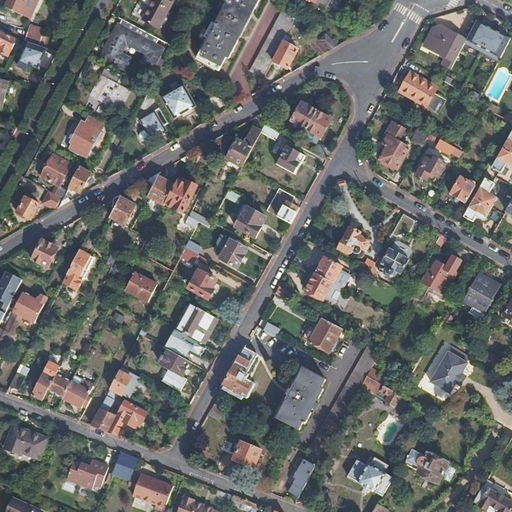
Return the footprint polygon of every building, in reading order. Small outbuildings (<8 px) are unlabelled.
[(10,0),(12,1),(9,9),(34,20),(42,0),(10,0)] [(176,0),(150,0),(155,3),(145,21),(161,29),(176,0)] [(229,0),(230,0),(216,28),(214,27),(204,45),(206,46),(199,59),(221,72),(228,58),(231,59),(240,41),(238,40),(253,12),(255,13),(262,0),(229,0)] [(331,0),(327,0),(325,7),(329,9),(333,1),(331,0)] [(288,36),(300,13),(287,7),(253,72),(266,79),(275,60),(288,36)] [(511,36),(479,20),(468,44),(503,62),(511,43),(511,36)] [(454,69),(469,36),(435,21),(423,48),(445,57),(442,64),(454,69)] [(124,77),(126,78),(136,61),(155,71),(166,50),(122,27),(102,65),(109,68),(124,77)] [(44,33),(32,29),(28,42),(41,46),(44,33)] [(19,41),(4,34),(0,42),(0,45),(2,46),(0,51),(0,52),(11,58),(19,41)] [(332,51),(339,47),(327,35),(322,40),(332,51)] [(291,38),(288,36),(275,60),(291,68),(300,50),(289,44),(291,38)] [(323,56),(330,52),(321,43),(316,48),(323,56)] [(124,77),(109,68),(105,77),(107,78),(102,89),(99,87),(95,96),(111,105),(113,102),(122,107),(131,91),(120,85),(124,77)] [(437,113),(445,99),(436,94),(439,88),(412,73),(403,89),(417,97),(415,100),(437,113)] [(11,84),(0,81),(0,108),(5,110),(11,84)] [(328,83),(324,83),(319,93),(326,97),(333,84),(328,83)] [(187,85),(165,98),(177,119),(199,107),(187,85)] [(417,97),(403,89),(400,92),(415,100),(417,97)] [(152,92),(143,109),(150,112),(156,100),(152,92)] [(447,100),(445,99),(437,113),(438,114),(447,100)] [(308,130),(318,111),(303,103),(293,122),(308,130)] [(492,103),(489,110),(498,114),(500,107),(492,103)] [(334,120),(318,111),(308,130),(324,139),(334,120)] [(157,113),(143,120),(150,133),(154,140),(168,132),(157,113)] [(107,126),(92,118),(89,124),(85,122),(74,143),(71,148),(78,152),(90,158),(97,146),(99,147),(101,143),(99,143),(107,126)] [(391,136),(385,146),(389,148),(383,159),(399,169),(411,148),(401,142),(408,129),(396,122),(389,135),(391,136)] [(281,132),(268,124),(264,132),(277,139),(281,132)] [(245,167),(264,132),(256,128),(247,142),(241,139),(230,159),(245,167)] [(427,131),(421,128),(413,142),(423,148),(432,134),(427,131)] [(227,152),(239,129),(230,134),(218,141),(227,152)] [(154,140),(150,133),(145,135),(144,139),(146,142),(149,143),(154,140)] [(461,158),(464,153),(442,140),(438,148),(452,156),(453,154),(461,158)] [(330,159),(334,152),(321,145),(317,152),(330,159)] [(308,157),(290,146),(279,165),(298,176),(308,157)] [(511,153),(504,149),(493,169),(504,174),(508,166),(511,168),(511,153)] [(189,164),(194,155),(183,161),(189,164)] [(59,210),(63,207),(69,195),(71,193),(63,188),(74,166),(57,157),(45,179),(59,187),(54,194),(64,199),(61,206),(59,210)] [(434,162),(428,159),(418,175),(428,181),(431,177),(434,178),(436,176),(438,173),(443,176),(446,169),(449,166),(436,158),(434,162)] [(85,192),(95,174),(83,168),(73,188),(83,193),(85,192)] [(150,180),(155,190),(161,177),(164,172),(150,180)] [(150,198),(166,207),(168,204),(178,185),(161,177),(155,190),(150,198)] [(188,186),(190,183),(181,178),(179,182),(188,186)] [(452,194),(468,203),(477,187),(476,186),(476,185),(475,183),(472,182),(470,182),(461,178),(452,194)] [(476,199),(494,209),(500,199),(492,195),(497,185),(487,180),(476,199)] [(178,185),(168,204),(185,213),(199,188),(190,183),(188,186),(179,182),(178,185)] [(293,225),(302,209),(293,204),(297,197),(282,189),(270,212),(293,225)] [(243,197),(232,191),(228,197),(239,204),(243,197)] [(49,200),(61,206),(64,199),(54,194),(53,193),(49,200)] [(63,207),(73,202),(71,199),(69,195),(63,207)] [(43,207),(29,199),(20,215),(35,222),(43,207)] [(123,199),(112,218),(128,226),(138,207),(123,199)] [(476,199),(465,218),(476,224),(481,214),(489,219),(494,209),(476,199)] [(57,211),(59,210),(61,206),(49,200),(46,206),(57,211)] [(268,219),(249,208),(238,227),(257,238),(268,219)] [(411,235),(418,221),(413,219),(406,214),(398,227),(411,235)] [(346,239),(341,248),(351,254),(355,253),(357,250),(357,252),(357,253),(359,253),(361,253),(362,253),(363,252),(363,251),(364,249),(367,251),(373,241),(362,235),(363,233),(354,228),(347,239),(346,239)] [(320,237),(312,232),(308,240),(316,244),(320,237)] [(62,248),(46,240),(28,251),(31,253),(29,256),(36,259),(36,260),(51,268),(62,248)] [(249,249),(233,240),(222,259),(239,268),(249,249)] [(204,250),(191,242),(188,249),(200,256),(204,250)] [(394,250),(393,250),(381,271),(388,274),(388,273),(389,273),(389,274),(393,277),(396,276),(398,273),(403,275),(411,260),(410,259),(413,253),(412,249),(401,243),(398,244),(394,250)] [(66,283),(71,286),(75,277),(81,280),(93,256),(86,252),(88,248),(85,247),(71,273),(66,283)] [(197,264),(201,257),(200,256),(188,249),(184,257),(197,264)] [(372,274),(378,263),(367,257),(361,268),(360,268),(372,274)] [(448,268),(435,261),(423,282),(427,284),(420,296),(430,301),(435,292),(443,296),(444,294),(446,295),(458,274),(457,273),(463,263),(462,262),(455,258),(453,258),(448,268)] [(327,259),(318,274),(334,283),(335,284),(345,289),(351,276),(342,271),(344,268),(327,259)] [(9,271),(0,288),(0,299),(3,301),(1,307),(10,312),(26,279),(9,271)] [(160,286),(138,274),(129,291),(151,303),(160,286)] [(222,284),(205,274),(196,292),(215,302),(220,293),(218,292),(222,284)] [(334,283),(318,274),(308,293),(324,302),(334,283)] [(480,276),(464,304),(486,316),(503,287),(494,282),(493,283),(480,276)] [(427,284),(423,282),(416,294),(420,296),(427,284)] [(295,294),(281,287),(278,293),(291,301),(295,294)] [(2,328),(0,331),(0,366),(6,355),(0,352),(0,351),(7,338),(13,341),(16,334),(18,335),(26,317),(39,324),(48,304),(26,293),(17,313),(18,313),(9,331),(2,327),(2,328)] [(191,336),(205,344),(219,319),(193,305),(180,330),(191,336)] [(350,336),(352,333),(325,319),(312,343),(331,353),(342,333),(350,336)] [(271,323),(266,330),(279,337),(283,329),(271,323)] [(172,352),(189,361),(193,354),(201,358),(207,347),(189,338),(191,336),(180,330),(179,329),(175,338),(178,340),(172,352)] [(324,457),(364,386),(369,377),(376,365),(377,364),(380,358),(384,350),(372,344),(312,450),(324,457)] [(80,352),(73,349),(72,350),(66,363),(72,366),(80,352)] [(256,355),(247,350),(225,389),(233,394),(235,391),(243,395),(246,391),(248,392),(253,384),(246,380),(249,374),(246,373),(256,355)] [(460,384),(465,374),(463,373),(470,363),(450,351),(432,382),(452,393),(458,383),(460,384)] [(193,364),(170,352),(162,366),(185,378),(193,364)] [(49,361),(53,364),(63,369),(65,364),(51,357),(49,361)] [(128,361),(124,368),(130,371),(137,375),(140,368),(128,361)] [(47,401),(51,392),(61,372),(63,369),(53,364),(36,396),(47,401)] [(27,376),(30,369),(23,365),(20,372),(27,376)] [(122,372),(113,390),(118,392),(125,396),(126,397),(129,399),(132,400),(143,379),(124,368),(122,372)] [(330,384),(307,371),(280,419),(303,431),(306,426),(308,427),(327,393),(326,392),(330,384)] [(74,383),(75,382),(67,378),(69,376),(61,372),(51,392),(66,399),(74,383)] [(20,373),(13,386),(22,391),(29,378),(20,373)] [(511,384),(511,377),(506,374),(505,373),(499,384),(509,390),(511,384)] [(402,395),(386,386),(369,377),(364,386),(381,396),(380,397),(396,406),(402,395)] [(74,383),(66,399),(84,408),(92,393),(74,383)] [(106,403),(111,405),(118,392),(113,390),(106,403)] [(180,399),(192,406),(196,399),(184,392),(180,399)] [(90,397),(85,406),(90,408),(95,399),(90,397)] [(127,402),(129,399),(126,397),(125,400),(124,399),(119,408),(123,410),(127,402)] [(217,402),(229,408),(230,405),(219,399),(217,402)] [(123,410),(121,413),(128,417),(126,421),(137,428),(141,420),(145,422),(149,414),(127,402),(123,410)] [(225,415),(229,408),(217,402),(213,410),(225,415)] [(106,403),(94,425),(112,432),(117,421),(120,417),(108,413),(111,405),(106,403)] [(387,418),(378,440),(391,445),(400,423),(387,418)] [(117,421),(112,432),(120,435),(124,425),(117,421)] [(16,425),(6,447),(22,454),(23,452),(39,458),(48,439),(16,425)] [(264,451),(244,442),(236,460),(256,469),(264,451)] [(138,458),(121,451),(113,473),(130,480),(131,478),(138,458)] [(428,458),(414,452),(408,466),(421,472),(420,473),(441,483),(444,479),(452,483),(458,471),(449,467),(449,465),(429,455),(428,458)] [(103,469),(105,464),(93,459),(92,463),(76,457),(68,478),(93,489),(95,483),(102,486),(108,471),(103,469)] [(380,493),(385,496),(395,479),(371,465),(370,467),(360,461),(350,477),(366,487),(371,490),(372,490),(380,494),(380,493)] [(298,503),(314,476),(304,471),(292,492),(297,495),(293,501),(298,503)] [(138,480),(137,482),(168,496),(173,485),(156,478),(155,480),(151,478),(152,476),(143,473),(142,478),(139,477),(138,480)] [(137,482),(135,487),(132,493),(156,503),(155,505),(164,508),(168,496),(137,482)] [(486,486),(477,502),(482,505),(482,506),(492,511),(511,511),(511,500),(492,489),(492,490),(486,486)] [(197,495),(186,491),(178,511),(220,511),(222,509),(214,506),(214,504),(196,497),(197,495)] [(250,511),(254,511),(258,504),(234,495),(231,504),(235,505),(250,511)] [(38,511),(11,499),(5,511),(38,511)]
